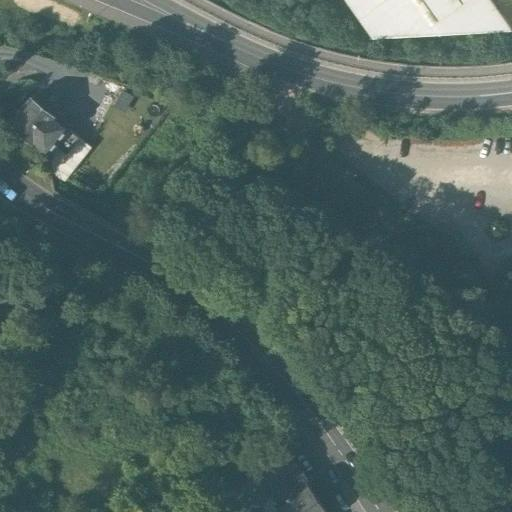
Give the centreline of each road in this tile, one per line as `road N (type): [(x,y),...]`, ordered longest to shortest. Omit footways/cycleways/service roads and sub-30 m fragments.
road 1 (secondary): [(0,182),(180,286),(228,326),(325,435),(377,511)]
road 2 (secondary): [(511,93),(400,96),(341,87),(282,70),(134,0)]
